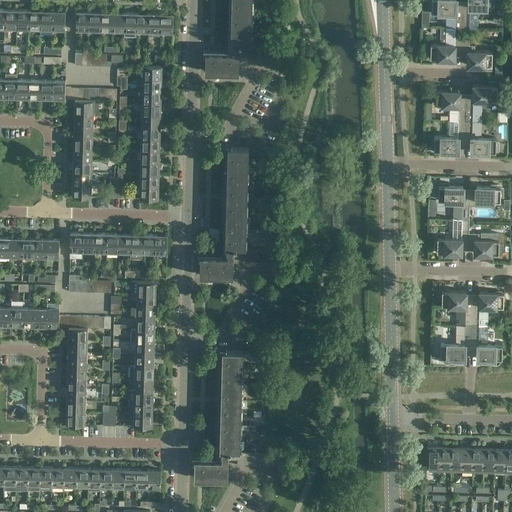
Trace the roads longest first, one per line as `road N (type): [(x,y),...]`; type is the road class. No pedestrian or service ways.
road 1 (unclassified): [(182,445),(189,218)]
road 2 (unclassified): [(189,218),(195,0)]
road 3 (unclassified): [(393,418),(392,272)]
road 4 (residential): [(39,441),(182,445)]
road 5 (residential): [(49,215),(189,218)]
road 6 (unclassified): [(0,123),(49,125),(49,215)]
road 7 (residential): [(39,441),(42,351),(0,350)]
road 8 (residential): [(389,164),(511,166)]
road 9 (residential): [(392,272),(511,273)]
